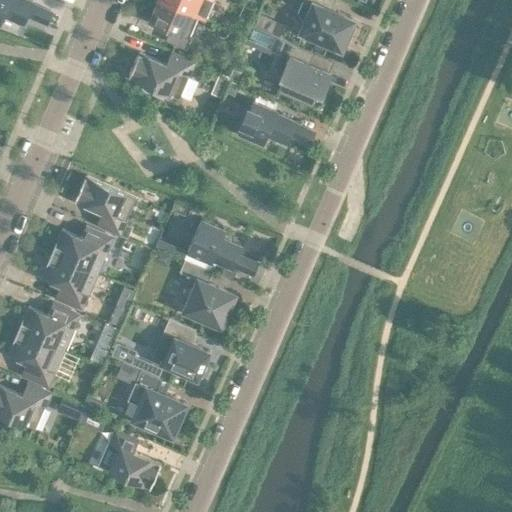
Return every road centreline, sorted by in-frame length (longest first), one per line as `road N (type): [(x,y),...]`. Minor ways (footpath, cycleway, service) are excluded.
road 1 (residential): [(192,511),(416,0)]
road 2 (residential): [(0,240),(102,0)]
